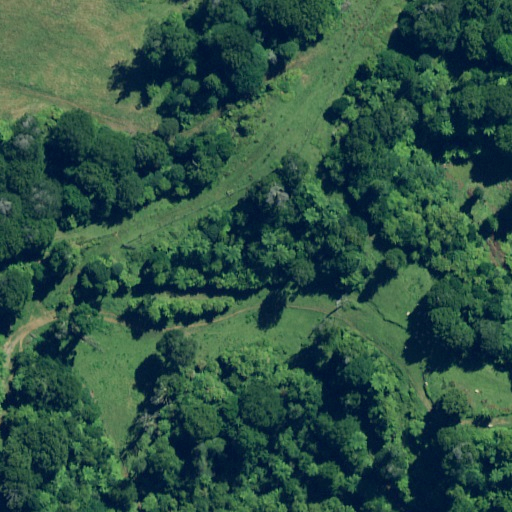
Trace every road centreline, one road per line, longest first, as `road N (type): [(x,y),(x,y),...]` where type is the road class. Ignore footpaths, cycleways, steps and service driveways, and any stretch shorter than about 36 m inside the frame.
road 1 (track): [(434,406),(356,296),(194,329),(0,329)]
road 2 (track): [(426,511),(369,445),(434,406)]
